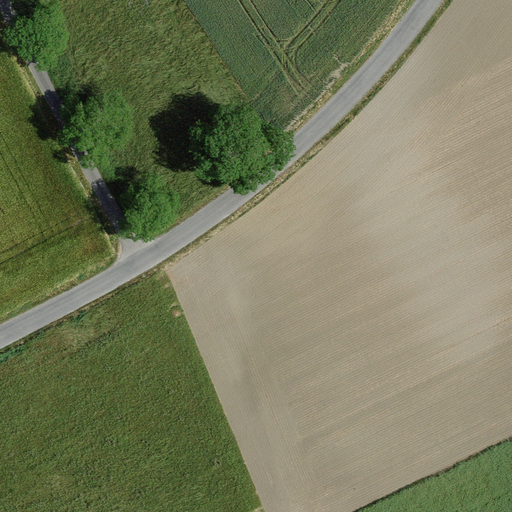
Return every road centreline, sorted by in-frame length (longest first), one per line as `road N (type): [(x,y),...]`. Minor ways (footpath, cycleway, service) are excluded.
road 1 (unclassified): [(139,263),(263,176),(383,64),(428,0)]
road 2 (unclassified): [(10,0),(139,263)]
road 3 (unclassified): [(139,263),(0,338)]
